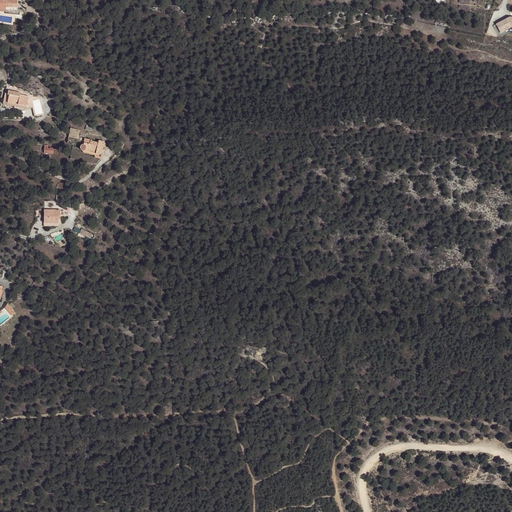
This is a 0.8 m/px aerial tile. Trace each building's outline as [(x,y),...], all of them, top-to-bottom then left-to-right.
[(0,0),(0,9),(6,10),(6,7),(6,3),(17,4),(16,0),(0,0)] [(496,25),(500,33),(511,27),(511,18),(507,19),(496,25)] [(20,92),(6,90),(3,104),(26,108),(28,97),(20,95),(20,92)] [(31,95),(20,92),(20,95),(28,97),(26,108),(32,108),(31,95)] [(78,139),(79,130),(70,128),(68,137),(78,139)] [(85,139),(84,145),(83,144),(82,145),(81,145),(80,146),(80,147),(80,148),(80,149),(80,150),(81,150),(82,151),(83,151),(84,153),(84,151),(86,150),(96,152),(95,153),(102,155),(105,142),(98,141),(98,142),(92,141),(92,140),(85,139)] [(44,147),(44,153),(53,153),(53,148),(48,148),(48,144),(44,144),(44,147)] [(96,152),(86,150),(84,151),(84,153),(85,153),(95,156),(95,157),(101,159),(102,155),(95,153),(96,152)] [(60,209),(44,210),(44,223),(61,223),(61,218),(60,218),(58,218),(58,216),(60,216),(60,209)] [(5,307),(12,315),(15,313),(8,304),(5,307)]
